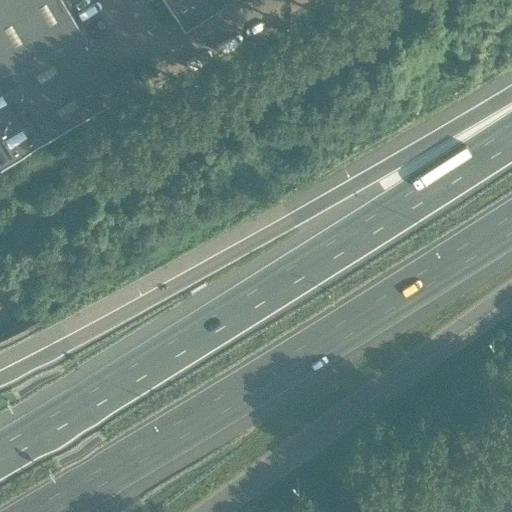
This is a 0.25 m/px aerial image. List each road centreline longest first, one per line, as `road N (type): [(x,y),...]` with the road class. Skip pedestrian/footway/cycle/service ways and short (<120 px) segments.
road 1 (motorway): [(511,137),(0,454)]
road 2 (motorway): [(511,93),(0,379)]
road 3 (motorway): [(41,511),(511,226)]
road 4 (motorway): [(204,511),(511,288)]
road 5 (unclassified): [(117,0),(145,46),(176,54),(265,0)]
